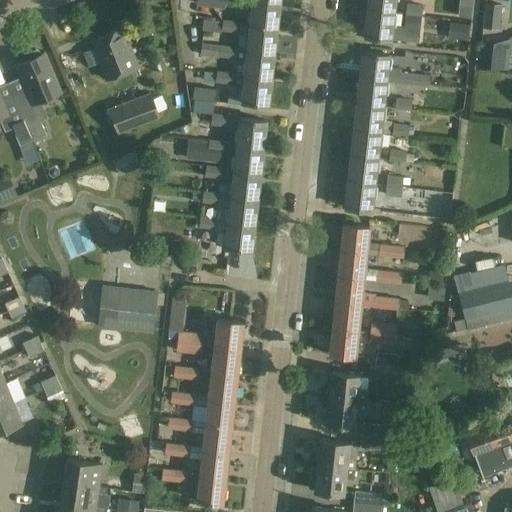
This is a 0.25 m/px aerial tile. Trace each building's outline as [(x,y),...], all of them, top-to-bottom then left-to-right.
[(250,23),(277,26),(280,0),(277,0),(200,0),(200,5),(224,8),(225,4),(239,5),(239,8),(252,10),(250,23)] [(368,0),(367,9),(393,12),(394,0),(368,0)] [(503,4),(485,2),(483,27),(500,29),(503,4)] [(421,15),(422,5),(406,4),(405,13),(421,15)] [(473,8),(460,6),(459,16),(472,18),(473,8)] [(404,26),(392,24),(393,12),(367,9),(364,35),(418,41),(419,31),(404,29),(404,26)] [(274,52),(277,26),(250,23),(223,20),(222,30),(237,31),(237,34),(249,35),(247,49),(274,52)] [(451,39),(467,41),(469,25),(453,23),(451,39)] [(126,43),(120,28),(92,39),(95,48),(84,53),(90,65),(99,62),(106,79),(130,69),(133,76),(140,73),(137,66),(138,66),(128,42),(126,43)] [(496,68),(499,43),(492,43),(480,46),(478,65),(496,68)] [(247,49),(202,44),(201,53),(234,57),(234,59),(246,60),(244,75),(271,78),(274,52),(247,49)] [(41,54),(40,51),(36,49),(29,52),(27,56),(28,59),(16,64),(28,92),(15,97),(33,139),(46,134),(33,103),(61,91),(44,53),(41,54)] [(428,85),(429,75),(399,72),(400,68),(387,67),(388,53),(362,51),(359,76),(385,79),(385,80),(428,85)] [(268,104),(271,78),(244,75),(217,71),(216,81),(231,83),(231,85),(243,86),(241,101),(268,104)] [(356,102),(382,105),(384,95),(385,80),(385,79),(359,76),(356,102)] [(194,86),(192,99),(195,100),(213,102),(214,102),(215,89),(194,86)] [(117,132),(159,115),(151,93),(109,110),(117,132)] [(19,145),(33,139),(15,97),(2,103),(0,97),(0,116),(7,114),(19,145)] [(411,100),(395,98),(394,108),(410,109),(411,100)] [(212,113),(213,102),(195,100),(194,112),(212,113)] [(356,102),(353,128),(380,131),(381,121),(382,107),(382,105),(356,102)] [(212,113),(211,123),(226,125),(227,114),(212,113)] [(239,117),(236,143),(263,146),(266,120),(239,117)] [(393,124),(392,133),(407,135),(408,126),(393,124)] [(377,157),(380,132),(380,131),(353,128),(351,154),(377,157)] [(209,140),(208,150),(224,152),(225,141),(209,140)] [(236,143),(234,169),(260,172),(263,146),(236,143)] [(134,150),(112,160),(119,176),(141,166),(134,150)] [(389,159),(404,161),(405,151),(390,150),(389,159)] [(351,154),(348,180),(374,183),(377,157),(351,154)] [(206,166),(205,175),(221,177),(222,168),(206,166)] [(257,198),(260,172),(234,169),(231,195),(257,198)] [(0,177),(0,202),(18,195),(8,173),(0,177)] [(387,175),(386,184),(401,186),(403,177),(387,175)] [(371,209),(374,183),(348,180),(345,206),(371,209)] [(400,196),(401,186),(386,184),(385,194),(400,196)] [(218,203),(219,193),(203,192),(202,201),(218,203)] [(229,206),(228,221),(254,224),(257,198),(231,195),(219,193),(218,203),(217,205),(229,206)] [(78,251),(97,244),(86,216),(67,223),(78,251)] [(215,228),(216,219),(200,217),(199,227),(215,228)] [(251,250),(254,224),(228,221),(225,247),(251,250)] [(343,223),(340,249),(366,251),(378,253),(379,244),(379,243),(367,242),(369,225),(343,223)] [(403,256),(404,246),(379,244),(378,253),(403,256)] [(375,278),(376,270),(376,269),(364,268),(366,251),(340,249),(337,274),(363,277),(375,278)] [(0,275),(8,271),(5,264),(0,266),(0,275)] [(469,273),(473,289),(508,281),(504,264),(469,273)] [(400,282),(401,272),(377,270),(376,270),(375,278),(375,279),(400,282)] [(361,303),(373,304),(373,296),(374,293),(362,291),(363,277),(337,274),(334,300),(361,303)] [(511,305),(511,298),(508,281),(459,293),(465,317),(511,305)] [(117,324),(153,328),(157,294),(121,290),(119,309),(110,308),(109,321),(117,322),(117,324)] [(5,303),(8,310),(23,303),(20,296),(5,303)] [(397,308),(398,298),(373,296),(372,305),(397,308)] [(334,300),(332,326),(358,329),(361,303),(334,300)] [(23,303),(8,310),(12,317),(26,311),(23,303)] [(244,321),(217,318),(215,334),(179,330),(178,339),(214,343),(241,347),(244,321)] [(0,329),(0,331),(3,341),(31,332),(27,321),(0,329)] [(371,321),(370,330),(394,333),(396,323),(371,321)] [(355,355),(358,329),(332,326),(329,352),(355,355)] [(394,333),(370,330),(369,339),(393,342),(394,333)] [(37,335),(22,342),(26,350),(41,343),(37,335)] [(213,355),(211,369),(238,373),(241,347),(214,343),(178,339),(177,351),(213,355)] [(44,350),(41,343),(26,350),(30,357),(44,350)] [(511,349),(494,357),(499,370),(511,365),(511,349)] [(199,368),(175,365),(173,376),(198,379),(199,368)] [(369,365),(367,377),(383,379),(398,382),(399,368),(369,365)] [(211,369),(208,395),(235,398),(238,373),(211,369)] [(328,396),(357,399),(366,401),(367,390),(358,388),(360,374),(331,371),(328,396)] [(59,382),(55,375),(33,385),(36,391),(44,388),(44,389),(59,382)] [(398,382),(383,379),(381,395),(396,397),(398,382)] [(0,384),(0,407),(14,402),(6,382),(0,384)] [(59,382),(44,389),(48,396),(62,390),(59,382)] [(206,406),(205,421),(232,424),(235,398),(208,395),(172,391),(170,401),(206,406)] [(369,401),(366,401),(357,399),(328,396),(325,421),(354,424),(356,411),(368,412),(369,401)] [(18,411),(14,402),(0,407),(0,431),(22,422),(22,421),(27,418),(23,409),(18,411)] [(511,409),(463,428),(473,454),(474,454),(482,476),(511,464),(511,409)] [(167,428),(203,432),(201,447),(228,450),(232,424),(205,421),(169,417),(167,428)] [(362,422),(361,434),(391,437),(392,425),(362,422)] [(390,450),(391,437),(361,434),(359,446),(390,450)] [(346,468),(355,469),(358,445),(348,444),(349,442),(320,439),(317,464),(346,468)] [(165,453),(189,456),(190,446),(166,443),(165,453)] [(198,473),(225,476),(228,450),(201,447),(199,447),(198,457),(200,457),(198,473)] [(103,463),(66,457),(63,480),(99,485),(103,463)] [(355,469),(346,468),(317,464),(314,489),(343,492),(345,478),(354,479),(355,469)] [(163,479),(187,482),(188,470),(164,468),(163,479)] [(225,481),(225,476),(198,473),(197,481),(195,499),(222,502),(225,481)] [(465,511),(453,478),(428,487),(436,511),(465,511)] [(59,501),(96,507),(98,492),(106,493),(107,487),(99,485),(63,480),(63,481),(59,501)] [(354,490),(353,503),(383,506),(385,493),(354,490)] [(123,499),(121,511),(126,511),(137,511),(139,502),(123,499)] [(57,511),(103,511),(104,508),(96,507),(59,501),(57,511)] [(382,511),(383,506),(353,503),(352,511),(382,511)]
